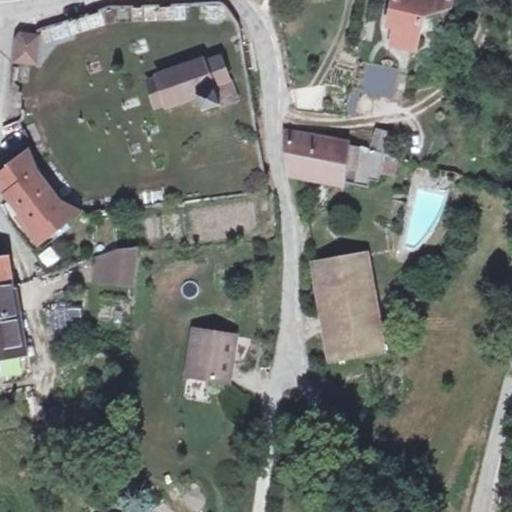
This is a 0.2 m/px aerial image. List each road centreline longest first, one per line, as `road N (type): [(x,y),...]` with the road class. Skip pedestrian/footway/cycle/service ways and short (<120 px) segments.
road 1 (residential): [(240,0),(272,61),(290,267),(284,358),(369,511)]
road 2 (track): [(284,358),(257,511)]
road 3 (residential): [(0,132),(7,10)]
